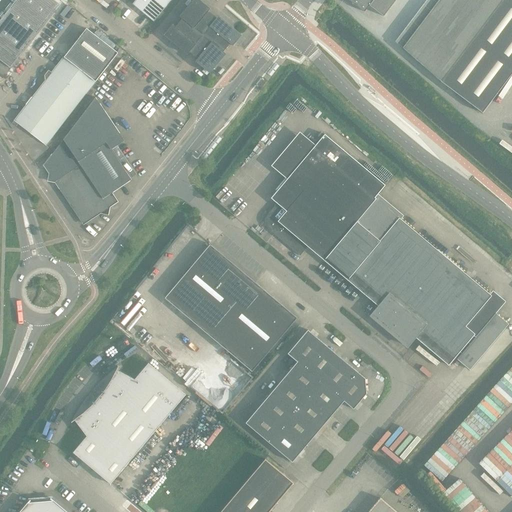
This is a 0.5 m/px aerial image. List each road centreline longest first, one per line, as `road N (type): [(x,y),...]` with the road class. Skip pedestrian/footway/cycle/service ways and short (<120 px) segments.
road 1 (unclassified): [(300,511),(405,393),(402,376),(166,178)]
road 2 (tertiary): [(511,221),(371,113),(285,27)]
road 3 (unclassified): [(217,111),(85,0)]
